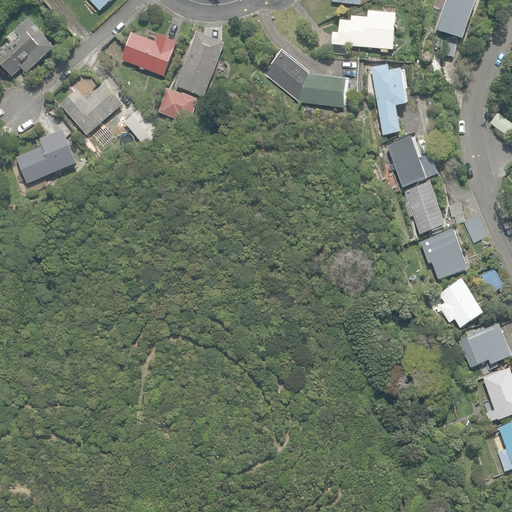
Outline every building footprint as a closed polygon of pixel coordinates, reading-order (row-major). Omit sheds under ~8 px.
[(95,0),(103,9),(112,0),(95,0)] [(447,0),(437,30),(465,40),(478,1),(475,0),(447,0)] [(332,54),(346,56),(347,47),(382,50),(382,53),(389,53),(390,50),(394,50),(398,14),(369,11),(368,18),(353,17),(353,22),(342,21),(340,34),(334,33),(332,54)] [(0,54),(0,60),(14,77),(24,69),(28,74),(57,49),(31,19),(16,32),(21,37),(0,54)] [(178,87),(205,98),(227,44),(200,33),(178,87)] [(124,61),(166,77),(180,44),(162,36),(159,43),(135,34),(124,61)] [(445,55),(455,58),(459,41),(449,38),(445,55)] [(300,103),(346,108),(349,80),(313,76),(286,54),(268,76),(300,103)] [(373,68),(385,136),(403,133),(399,107),(410,105),(403,69),(391,71),(390,65),(373,68)] [(63,104),(89,136),(125,105),(107,84),(88,101),(79,90),(63,104)] [(185,96),(170,90),(160,113),(184,122),(185,120),(191,122),(200,100),(185,94),(185,96)] [(126,122),(147,147),(163,134),(142,109),(126,122)] [(505,134),(508,137),(511,132),(511,122),(505,117),(500,113),(492,124),(505,134)] [(29,184),(80,164),(67,131),(43,140),(46,147),(19,158),(29,184)] [(398,169),(405,189),(430,180),(429,179),(439,175),(432,155),(423,158),(416,138),(415,139),(415,137),(390,146),(396,164),(390,166),(392,171),(398,169)] [(90,169),(95,166),(91,160),(86,164),(90,169)] [(79,189),(85,186),(82,180),(76,183),(79,189)] [(415,216),(422,235),(449,225),(433,183),(407,192),(408,197),(405,199),(408,205),(406,205),(411,218),(415,216)] [(457,217),(458,224),(465,222),(462,204),(449,206),(451,219),(457,217)] [(466,222),(475,243),(490,237),(480,215),(465,222),(466,222)] [(434,263),(440,280),(471,269),(456,230),(423,242),(431,264),(434,263)] [(481,275),(491,294),(505,287),(495,268),(481,275)] [(461,330),(486,314),(465,280),(441,295),(446,303),(439,307),(449,324),(456,320),(461,330)] [(487,362),(490,369),(499,365),(498,364),(511,358),(511,321),(501,325),(487,330),(486,327),(474,332),(476,335),(461,341),(472,368),(487,362)] [(488,414),(491,422),(499,419),(500,421),(511,416),(511,369),(485,379),(497,411),(488,414)] [(511,424),(499,429),(511,463),(511,424)]
